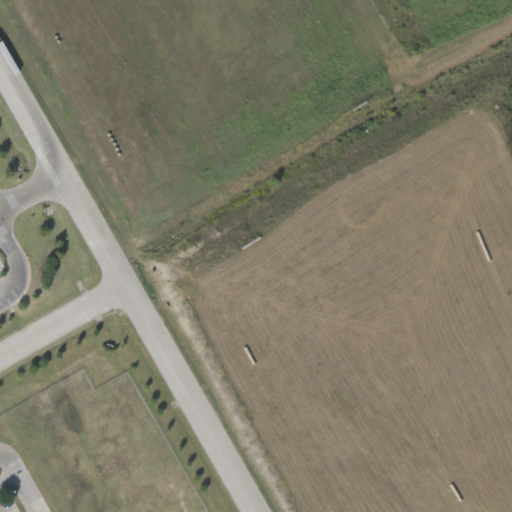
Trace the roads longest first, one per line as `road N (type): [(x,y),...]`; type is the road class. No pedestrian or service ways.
road 1 (residential): [(0,72),(253,511)]
road 2 (residential): [(122,283),(0,352)]
